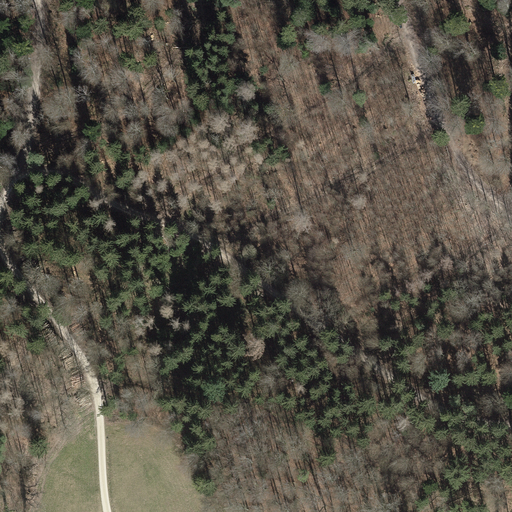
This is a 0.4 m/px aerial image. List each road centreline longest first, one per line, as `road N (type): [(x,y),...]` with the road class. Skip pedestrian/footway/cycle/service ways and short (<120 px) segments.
road 1 (track): [(20,172),(66,173),(116,205),(195,234),(435,406),(511,426)]
road 2 (track): [(106,511),(90,369),(0,251)]
road 3 (track): [(511,216),(446,136),(396,0)]
road 4 (track): [(495,200),(493,113),(478,44),(491,0)]
road 5 (track): [(36,0),(38,63),(20,172)]
